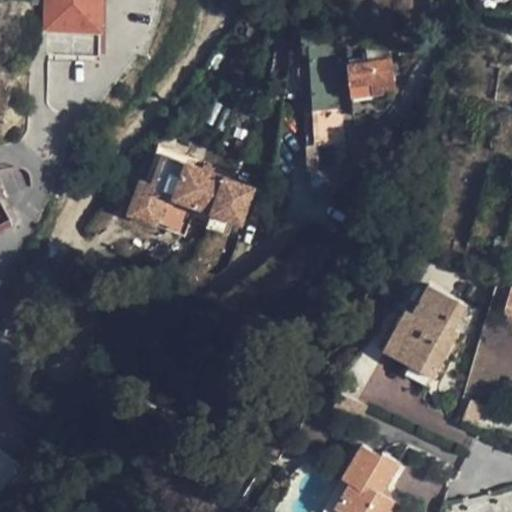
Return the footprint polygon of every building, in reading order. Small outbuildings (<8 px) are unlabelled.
[(108,31),(107,0),(48,0),(49,31),(108,31)] [(256,38),(260,19),(238,14),(234,33),(256,38)] [(344,156),(337,35),(303,28),(302,43),(309,43),(310,53),(318,169),(337,167),(344,156)] [(354,104),(374,103),(373,92),(394,91),(391,60),(351,64),(354,104)] [(151,140),(137,174),(148,179),(162,144),(151,140)] [(148,179),(137,174),(123,209),(180,232),(186,216),(202,223),(208,209),(229,217),(236,220),(246,196),(239,194),(244,182),(185,158),(186,154),(162,144),(148,179)] [(251,184),(244,182),(239,194),(246,196),(251,184)] [(0,221),(8,217),(0,202),(0,221)] [(229,217),(208,209),(202,223),(224,231),(229,217)] [(0,228),(11,222),(8,217),(0,221),(0,228)] [(453,328),(460,315),(466,305),(429,283),(413,311),(407,307),(385,349),(433,375),(458,331),(453,328)] [(399,511),(404,505),(382,492),(400,461),(382,451),(379,453),(362,444),(323,510),(326,511),(399,511)] [(0,446),(0,495),(23,461),(0,446)]
